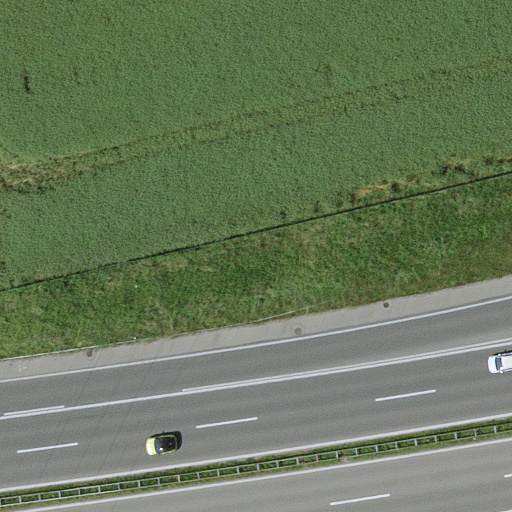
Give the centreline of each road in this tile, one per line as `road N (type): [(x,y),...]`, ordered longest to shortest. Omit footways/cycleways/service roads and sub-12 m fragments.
road 1 (motorway): [(511,329),(186,427)]
road 2 (motorway): [(511,377),(186,427)]
road 3 (motorway): [(273,511),(511,474)]
road 4 (motorway): [(186,427),(0,453)]
